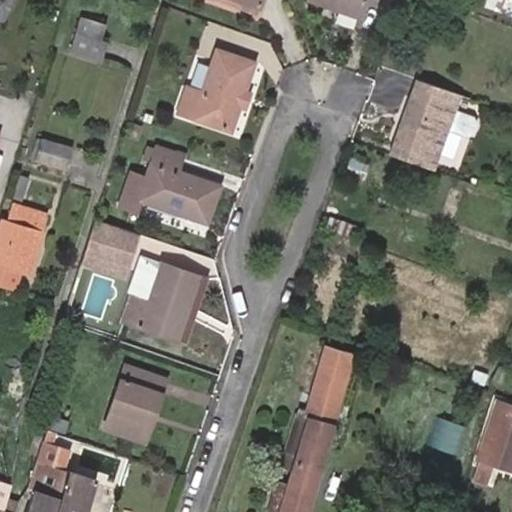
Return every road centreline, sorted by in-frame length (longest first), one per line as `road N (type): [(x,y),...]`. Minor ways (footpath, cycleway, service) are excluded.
road 1 (residential): [(260,310),(236,263),(285,122),(306,106),(326,110),(337,137),(285,279)]
road 2 (residential): [(193,511),(260,310)]
